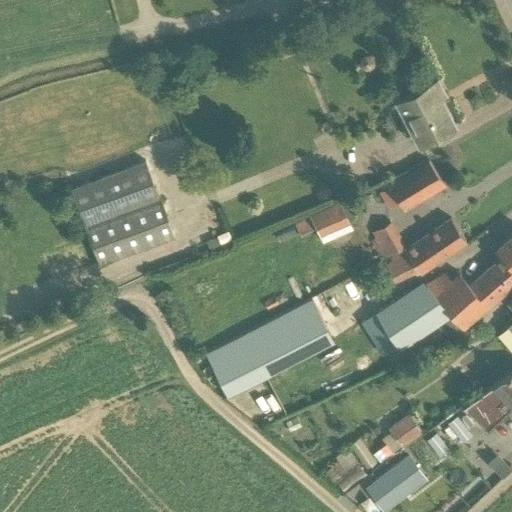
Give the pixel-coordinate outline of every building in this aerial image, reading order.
[(415,145),(437,134),(455,125),(440,97),(445,95),(437,80),(393,102),(415,145)] [(429,160),(390,184),(391,185),(378,193),(388,209),(399,203),(404,210),(445,185),(429,160)] [(144,163),(70,190),(98,267),(173,240),(144,163)] [(311,212),(324,239),(354,225),(341,198),(311,212)] [(299,232),(316,225),(311,215),(295,222),(299,232)] [(451,218),(406,247),(421,270),(466,240),(451,218)] [(381,260),(405,245),(391,221),(372,233),(375,239),(371,242),(381,260)] [(503,255),(470,285),(460,273),(451,281),(445,274),(426,285),(424,281),(377,313),(400,348),(437,324),(450,339),(463,328),(511,285),(511,234),(497,248),(503,255)] [(334,340),(311,297),(205,352),(228,396),(334,340)] [(511,368),(462,405),(487,430),(511,405),(511,368)] [(409,413),(388,428),(402,447),(423,433),(409,413)] [(473,435),(458,416),(448,425),(463,444),(473,435)] [(427,440),(441,458),(451,451),(437,433),(427,440)] [(359,438),(349,444),(367,469),(376,463),(359,438)] [(399,461),(357,492),(369,508),(410,477),(399,461)]
